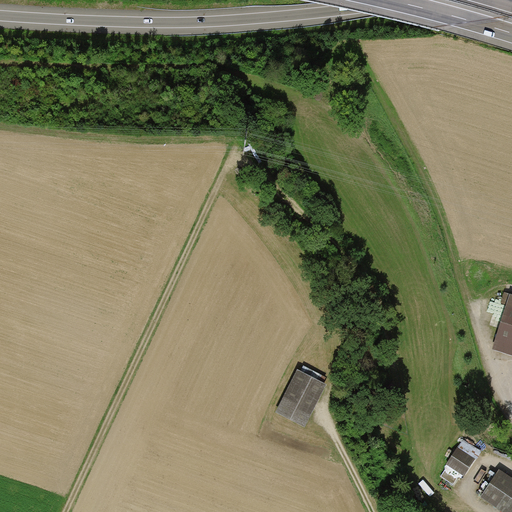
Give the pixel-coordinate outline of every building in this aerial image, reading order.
[(511,294),(510,294),(492,349),(511,355),(511,294)] [(327,383),(298,369),(276,412),(306,426),(327,383)] [(481,453),(462,440),(447,465),(464,476),(475,459),(477,460),(481,453)] [(511,511),(511,477),(499,469),(481,497),(502,511),(511,511)] [(457,478),(445,470),(441,476),(453,485),(457,478)]
